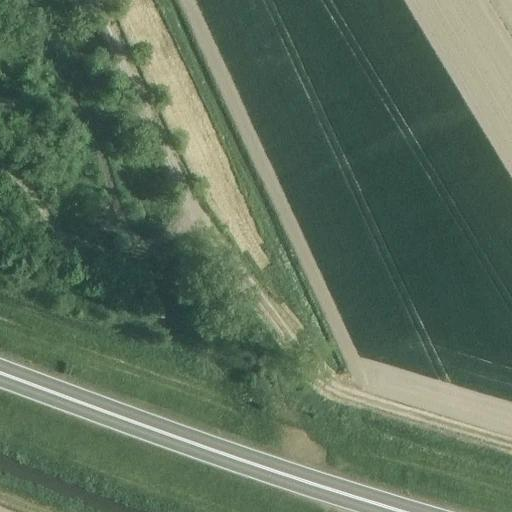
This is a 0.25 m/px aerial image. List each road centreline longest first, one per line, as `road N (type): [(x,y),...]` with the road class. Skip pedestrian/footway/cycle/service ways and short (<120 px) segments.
road 1 (unclassified): [(334,385),(197,219),(91,0)]
road 2 (trunk): [(0,371),(402,511)]
road 3 (track): [(511,458),(364,413),(334,385)]
